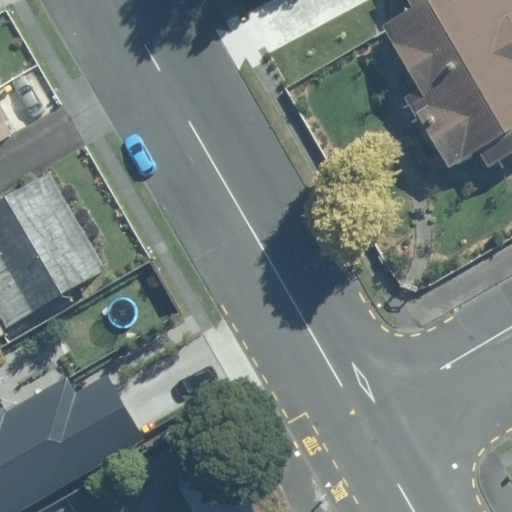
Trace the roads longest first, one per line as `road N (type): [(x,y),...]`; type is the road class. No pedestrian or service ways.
road 1 (tertiary): [(350,430),(107,0)]
road 2 (residential): [(350,430),(511,339)]
